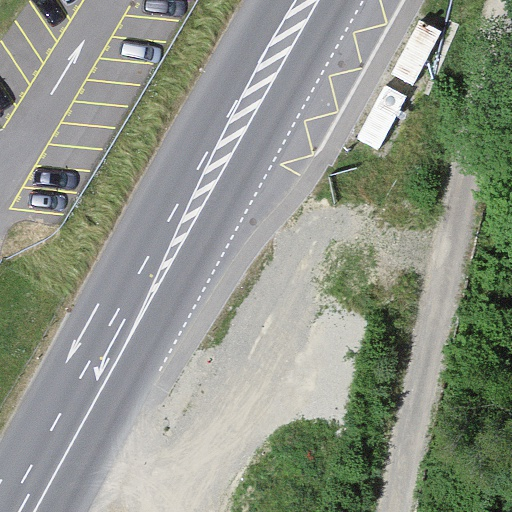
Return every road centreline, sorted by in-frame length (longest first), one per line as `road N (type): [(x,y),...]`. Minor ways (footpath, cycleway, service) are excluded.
road 1 (primary): [(302,0),(18,511)]
road 2 (track): [(390,511),(505,0)]
